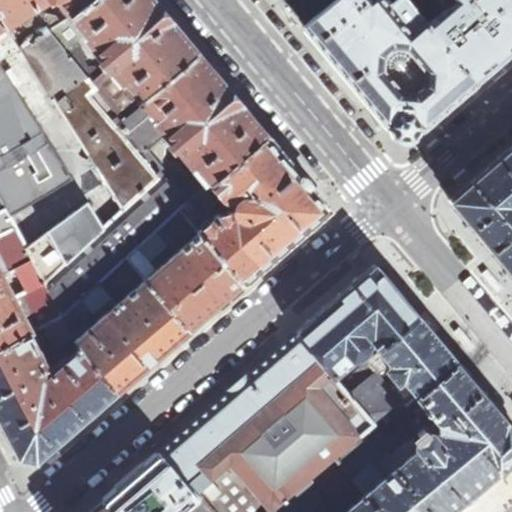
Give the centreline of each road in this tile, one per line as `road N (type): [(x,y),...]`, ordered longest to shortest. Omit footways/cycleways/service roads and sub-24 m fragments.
road 1 (residential): [(32,511),(391,204)]
road 2 (unclassified): [(391,204),(221,0)]
road 3 (unclassified): [(511,347),(391,204)]
road 4 (residential): [(391,204),(511,105)]
